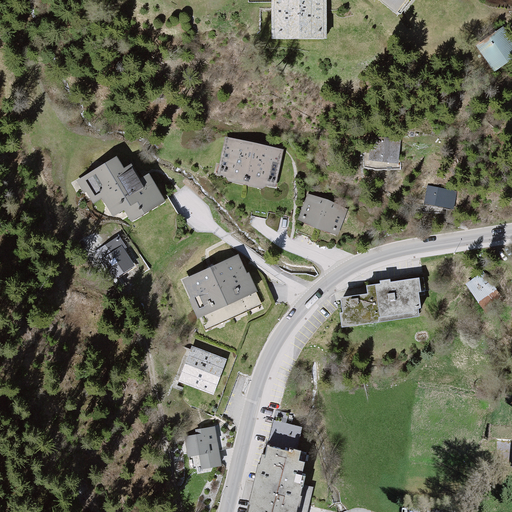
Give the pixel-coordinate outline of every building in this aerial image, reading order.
[(326,0),(271,0),(272,36),(326,36),(326,0)] [(385,0),(396,9),(403,0),(385,0)] [(476,43),(495,70),(511,58),(511,29),(507,22),(476,43)] [(283,147),(226,137),(219,177),(277,187),(283,147)] [(402,141),(371,138),(369,159),(399,162),(402,141)] [(123,152),(79,180),(94,205),(106,197),(118,216),(130,208),(137,219),(169,199),(153,173),(147,177),(140,166),(134,170),(123,152)] [(457,189),(427,184),(424,202),(454,207),(457,189)] [(348,208),(308,194),(299,219),(340,233),(348,208)] [(134,265),(121,244),(99,258),(112,278),(134,265)] [(238,255),(184,280),(192,297),(187,299),(196,318),(258,289),(249,270),(246,272),(238,255)] [(483,271),(467,283),(484,308),(501,296),(483,271)] [(368,292),(340,296),(342,311),(340,311),(342,325),(419,314),(416,293),(420,292),(418,278),(367,286),(368,292)] [(226,358),(191,345),(178,380),(214,393),(226,358)] [(301,426),(273,420),(266,451),(263,450),(249,511),(307,511),(313,486),(303,484),(306,470),(301,469),(305,451),(301,450),(302,446),(297,445),(301,426)] [(223,464),(214,425),(184,432),(189,455),(199,453),(203,469),(223,464)]
